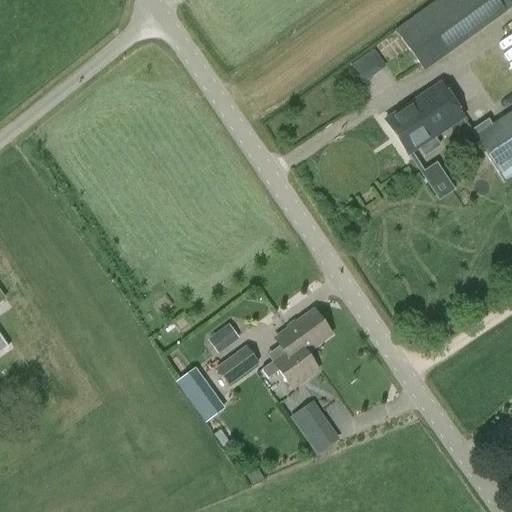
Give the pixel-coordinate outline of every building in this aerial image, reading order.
[(506,13),(496,0),(437,0),(394,31),(424,72),(506,13)] [(371,49),(346,66),(358,84),(383,67),(371,49)] [(464,120),(440,84),(384,121),(407,157),(464,120)] [(504,184),(511,178),(511,113),(474,139),(504,184)] [(434,199),(449,189),(432,162),(416,172),(434,199)] [(305,354),(331,336),(313,311),(273,339),(284,355),(272,364),(291,390),(318,372),(305,354)] [(206,341),(217,355),(239,339),(228,325),(206,341)] [(245,347),(215,370),(228,388),(258,365),(245,347)] [(215,396),(195,370),(176,384),(195,410),(215,396)] [(311,400),(286,415),(311,455),(335,440),(311,400)] [(220,431),(213,435),(222,448),(228,444),(220,431)]
